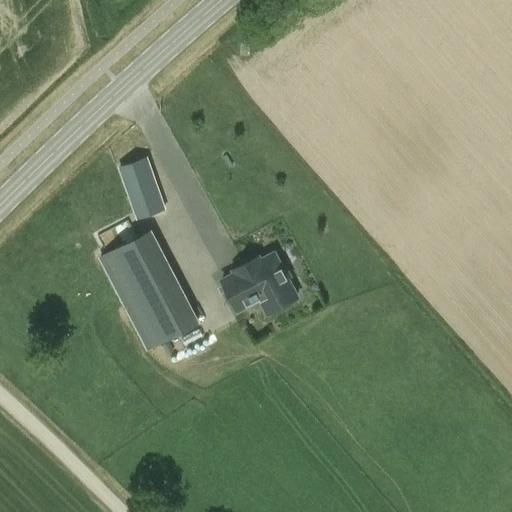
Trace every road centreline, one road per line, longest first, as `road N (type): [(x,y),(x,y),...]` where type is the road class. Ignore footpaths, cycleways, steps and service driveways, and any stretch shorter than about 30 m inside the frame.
road 1 (secondary): [(0,208),(222,0)]
road 2 (unclassified): [(124,511),(0,398)]
